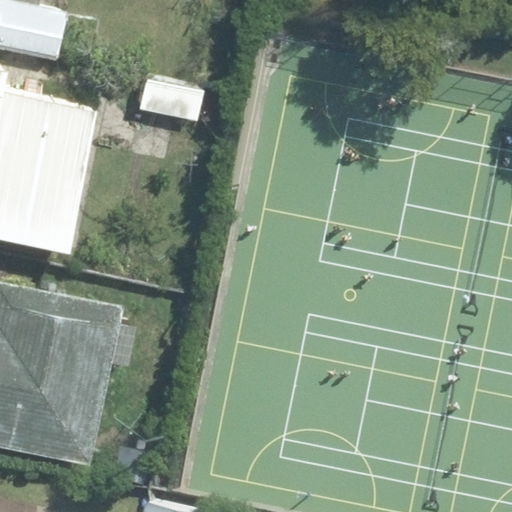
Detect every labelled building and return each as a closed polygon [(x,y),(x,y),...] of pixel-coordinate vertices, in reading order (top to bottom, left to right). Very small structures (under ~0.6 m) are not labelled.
[(0,0),(0,41),(61,54),(71,3),(57,0),(0,0)] [(12,81),(17,56),(0,52),(0,224),(79,241),(107,100),(12,81)] [(204,79),(146,70),(141,106),(198,115),(204,79)] [(0,434),(86,452),(119,292),(0,267),(0,434)] [(159,494),(155,511),(230,511),(231,507),(159,494)]
